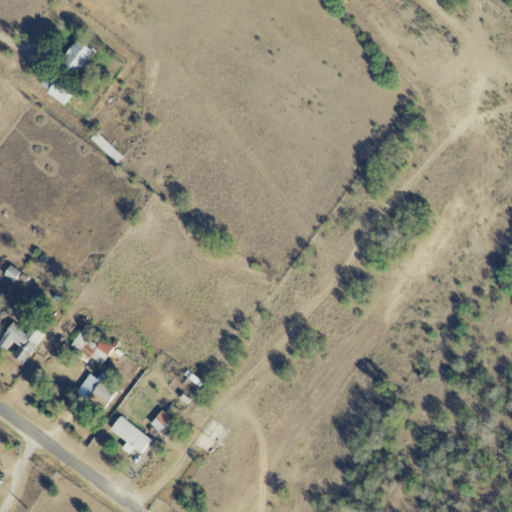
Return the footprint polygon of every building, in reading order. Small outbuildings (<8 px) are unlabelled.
[(60,60),(75,74),(92,54),(77,41),(60,60)] [(45,93),(63,106),(70,96),(52,83),(45,93)] [(43,334),(30,326),(26,331),(11,322),(0,340),(0,347),(6,350),(11,342),(18,346),(11,357),(24,365),(43,334)] [(70,345),(100,366),(113,348),(83,327),(70,345)] [(104,407),(113,392),(106,388),(111,380),(100,373),(86,396),(104,407)] [(129,455),(132,449),(143,455),(152,439),(117,418),(109,432),(125,441),(120,450),(129,455)]
